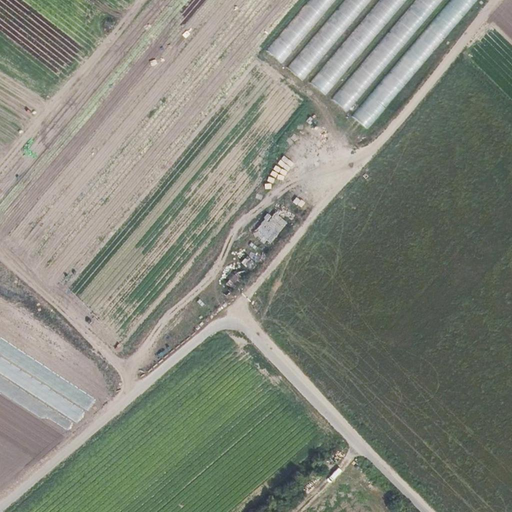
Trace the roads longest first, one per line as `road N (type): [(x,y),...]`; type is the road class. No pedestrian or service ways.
road 1 (track): [(508,0),(386,153),(227,320)]
road 2 (unclassified): [(227,320),(125,394),(0,507)]
road 3 (unclassified): [(227,320),(256,333),(432,511)]
road 4 (track): [(0,192),(155,0)]
road 5 (track): [(125,394),(77,320),(0,239)]
